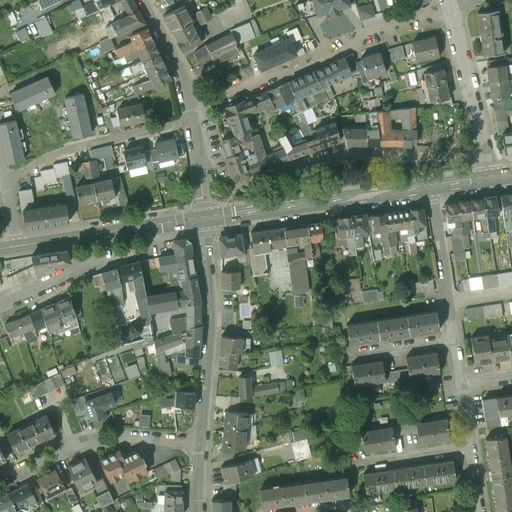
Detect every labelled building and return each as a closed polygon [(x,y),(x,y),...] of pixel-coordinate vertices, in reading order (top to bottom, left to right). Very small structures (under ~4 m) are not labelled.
[(56,0),(37,0),(42,10),(58,2),(56,0)] [(94,0),(95,2),(84,7),(86,15),(97,11),(98,10),(108,5),(116,1),(115,0),(94,0)] [(131,0),(122,0),(129,15),(137,10),(131,0)] [(312,0),(310,0),(295,4),(303,18),(317,14),(312,0)] [(312,0),(317,14),(317,15),(328,12),(330,17),(332,17),(338,16),(339,14),(337,9),(349,5),(347,0),(312,0)] [(511,0),(508,0),(495,5),(500,16),(511,10),(511,0)] [(79,2),(68,6),(71,13),(82,8),(79,2)] [(165,4),(157,8),(160,13),(168,9),(165,4)] [(370,4),(357,8),(360,20),(374,16),(370,4)] [(108,5),(98,10),(103,23),(114,17),(108,5)] [(184,5),(162,16),(171,33),(190,23),(192,21),(184,5)] [(205,7),(195,13),(200,23),(210,18),(209,15),(205,7)] [(129,15),(111,25),(116,36),(123,33),(144,24),(137,10),(129,15)] [(497,10),(476,13),(483,56),(503,53),(497,10)] [(45,17),(38,20),(43,31),(47,29),(44,23),(47,21),(45,17)] [(259,35),(253,21),(248,23),(254,37),(259,35)] [(190,23),(171,33),(176,41),(194,30),(190,23)] [(248,23),(231,30),(231,33),(236,44),(254,37),(248,23)] [(111,25),(106,28),(110,38),(114,37),(116,36),(111,25)] [(147,28),(131,35),(134,42),(137,50),(153,43),(147,28)] [(289,39),(290,43),(301,38),(296,28),(286,32),(289,39)] [(194,30),(176,41),(182,51),(202,40),(198,34),(196,30),(194,30)] [(204,30),(198,34),(202,40),(206,35),(204,30)] [(116,36),(114,37),(116,41),(125,37),(123,33),(116,36)] [(231,33),(221,38),(225,49),(233,46),(236,44),(231,33)] [(435,36),(426,38),(426,39),(412,42),(416,61),(439,56),(435,36)] [(221,38),(210,44),(205,46),(210,55),(211,54),(225,49),(221,38)] [(273,46),(280,62),(296,55),(290,43),(289,39),(273,46)] [(134,42),(116,50),(118,55),(119,58),(121,57),(137,50),(134,42)] [(153,43),(137,50),(140,54),(143,61),(159,54),(153,43)] [(402,45),(387,50),(392,62),(405,58),(402,45)] [(205,46),(193,53),(201,65),(212,58),(211,54),(210,55),(205,46)] [(225,49),(211,54),(212,58),(214,63),(218,61),(234,54),(236,53),(233,46),(225,49)] [(253,55),(260,71),(280,62),(273,46),(253,55)] [(137,50),(121,57),(123,61),(124,63),(137,57),(140,54),(137,50)] [(379,52),(361,59),(362,62),(367,79),(368,78),(386,73),(379,52)] [(159,54),(143,61),(145,66),(147,71),(145,72),(145,74),(164,66),(159,54)] [(234,54),(218,61),(220,67),(236,60),(234,54)] [(353,54),(344,58),(351,74),(350,74),(351,75),(358,72),(356,64),(353,54)] [(344,58),(329,65),(329,66),(314,73),(322,87),(350,74),(351,74),(344,58)] [(508,58),(487,61),(487,67),(504,65),(504,66),(509,65),(508,58)] [(143,61),(127,68),(129,72),(129,74),(143,68),(145,66),(143,61)] [(362,62),(356,64),(358,72),(362,84),(369,82),(368,78),(367,79),(362,62)] [(487,67),(486,67),(488,83),(506,81),(504,66),(504,65),(487,67)] [(164,66),(145,74),(146,76),(149,75),(151,79),(144,82),(147,89),(170,79),(164,66)] [(442,69),(423,73),(424,79),(422,79),(424,88),(445,83),(442,69)] [(313,72),(288,83),(295,98),(295,99),(301,96),(322,87),(314,73),(313,72)] [(46,78),(11,94),(18,110),(54,94),(46,78)] [(506,81),(488,83),(491,100),(509,97),(506,81)] [(144,82),(134,87),(137,94),(147,89),(144,82)] [(288,83),(267,92),(252,98),(256,108),(257,111),(265,108),(267,112),(292,101),(291,100),(295,98),(288,83)] [(445,83),(424,88),(427,102),(448,98),(445,83)] [(323,89),(312,95),(317,105),(320,104),(332,99),(330,94),(326,94),(323,89)] [(82,95),(65,99),(73,138),(90,134),(82,95)] [(301,96),(295,99),(295,98),(292,100),(298,114),(307,110),(301,96)] [(243,102),(228,108),(226,111),(229,120),(228,121),(226,123),(227,125),(229,127),(231,126),(234,137),(249,132),(252,132),(246,112),(256,108),(252,98),(243,102)] [(141,105),(117,110),(121,126),(145,121),(141,105)] [(414,108),(395,110),(396,117),(404,116),(404,130),(414,130),(414,114),(414,108)] [(387,110),(376,111),(377,132),(389,132),(389,130),(387,110)] [(373,129),(366,129),(366,146),(378,146),(377,132),(376,111),(368,112),(371,127),(373,127),(373,129)] [(365,113),(355,115),(356,122),(366,121),(365,113)] [(109,114),(103,116),(107,129),(113,128),(109,114)] [(14,121),(0,124),(0,136),(6,164),(23,160),(14,121)] [(335,122),(314,129),(317,138),(313,139),(306,142),(310,152),(340,141),(335,122)] [(308,124),(298,129),(302,135),(306,142),(313,139),(308,124)] [(298,129),(292,132),(296,138),(302,135),(298,129)] [(366,129),(342,129),(347,145),(366,146),(366,129)] [(389,132),(377,132),(378,146),(402,146),(402,133),(395,133),(395,130),(389,130),(389,132)] [(404,130),(402,130),(402,133),(402,146),(411,146),(411,143),(415,143),(415,133),(414,133),(414,130),(404,130)] [(249,132),(234,137),(239,151),(253,148),(250,138),(249,132)] [(511,132),(501,134),(504,153),(511,151),(511,132)] [(306,142),(291,147),(284,135),(278,138),(284,150),(285,150),(289,159),(310,152),(306,142)] [(265,157),(257,136),(250,138),(255,154),(257,162),(253,163),(254,163),(245,167),(248,175),(289,159),(285,150),(284,150),(274,154),(274,153),(265,157)] [(234,137),(222,140),(227,158),(240,154),(239,151),(234,137)] [(159,162),(178,157),(175,145),(174,140),(155,144),(156,150),(159,162)] [(181,144),(175,145),(178,157),(184,156),(181,144)] [(111,146),(89,151),(92,161),(95,161),(113,156),(111,146)] [(141,147),(124,151),(128,168),(145,164),(143,153),(141,147)] [(253,148),(239,151),(240,154),(241,158),(255,154),(253,148)] [(160,167),(159,162),(156,150),(150,151),(154,169),(160,167)] [(149,151),(143,153),(145,164),(147,170),(153,168),(149,151)] [(240,154),(227,158),(234,181),(248,175),(245,167),(254,163),(253,163),(257,162),(255,154),(241,158),(240,154)] [(67,161),(52,165),(53,168),(55,177),(62,176),(69,175),(69,173),(68,166),(67,161)] [(92,161),(89,162),(92,177),(98,176),(95,161),(92,161)] [(89,162),(83,163),(84,168),(86,178),(92,177),(89,162)] [(83,163),(68,166),(69,173),(74,172),(79,169),(84,168),(83,163)] [(53,168),(40,171),(41,176),(43,184),(56,181),(55,177),(53,168)] [(69,175),(62,176),(64,190),(72,189),(69,175)] [(43,184),(41,176),(34,177),(36,191),(44,189),(43,184)] [(115,196),(111,179),(94,183),(97,199),(115,196)] [(94,183),(76,187),(79,203),(97,199),(94,183)] [(30,189),(18,191),(21,210),(22,210),(30,208),(30,204),(33,204),(30,189)] [(72,189),(64,190),(67,203),(75,202),(72,189)] [(511,224),(511,225),(509,216),(511,215),(511,194),(500,196),(507,245),(511,244),(511,224)] [(496,197),(483,198),(487,224),(493,223),(493,218),(491,215),(499,214),(496,197)] [(483,198),(470,200),(472,218),(480,217),(479,220),(480,225),(487,224),(483,198)] [(470,200),(457,202),(461,226),(466,226),(465,219),(472,218),(470,200)] [(457,202),(444,204),(445,210),(441,211),(442,217),(446,216),(447,222),(454,221),(455,227),(461,226),(457,202)] [(30,208),(22,210),(25,228),(68,222),(65,203),(30,208)] [(422,207),(410,209),(413,233),(414,242),(427,240),(424,220),(428,219),(427,213),(423,214),(422,207)] [(410,209),(397,211),(399,229),(407,228),(408,234),(413,233),(410,209)] [(397,211),(384,213),(387,237),(393,236),(392,230),(399,229),(397,211)] [(384,213),(366,216),(368,230),(373,229),(374,233),(381,232),(382,238),(387,237),(384,213)] [(365,214),(350,216),(354,242),(354,247),(362,246),(360,234),(368,233),(368,230),(366,216),(365,214)] [(349,216),(344,216),(344,217),(335,218),(336,220),(332,220),(334,236),(335,236),(338,235),(339,237),(346,236),(347,243),(354,242),(350,216),(349,216)] [(332,220),(326,221),(330,253),(336,252),(336,247),(337,247),(335,236),(334,236),(332,220)] [(320,222),(308,224),(311,248),(316,247),(315,241),(323,240),(320,222)] [(308,224),(283,228),(285,246),(304,243),(305,251),(311,250),(311,248),(308,224)] [(283,228),(267,230),(270,248),(285,246),(283,228)] [(267,230),(251,232),(253,248),(249,248),(253,276),(267,274),(264,250),(270,249),(270,248),(267,230)] [(462,235),(455,236),(455,233),(452,233),(453,236),(451,236),(453,254),(464,252),(463,241),(462,235)] [(241,234),(218,237),(221,256),(238,253),(238,256),(243,255),(241,234)] [(393,236),(387,237),(389,246),(393,245),(393,247),(396,247),(394,236),(393,236)] [(175,255),(158,258),(160,271),(169,269),(171,286),(166,287),(167,294),(184,291),(182,279),(196,277),(190,242),(186,239),(173,242),(175,255)] [(296,248),(286,250),(292,294),(309,292),(303,253),(297,254),(296,248)] [(67,251),(31,256),(34,266),(32,266),(37,276),(70,262),(67,251)] [(138,262),(124,266),(128,279),(127,279),(131,295),(135,293),(142,319),(139,320),(141,326),(149,323),(149,321),(150,321),(148,311),(145,299),(145,298),(138,262)] [(32,266),(1,280),(5,290),(37,276),(32,266)] [(116,268),(101,273),(106,289),(121,285),(116,268)] [(239,271),(221,271),(221,289),(239,289),(239,271)] [(101,273),(93,276),(96,286),(99,285),(100,291),(106,289),(101,273)] [(496,274),(481,276),(483,288),(483,287),(497,285),(498,286),(496,274)] [(481,276),(468,278),(468,279),(470,290),(482,288),(483,288),(481,276)] [(167,294),(145,298),(145,299),(148,311),(174,307),(200,302),(196,277),(182,279),(184,291),(167,294)] [(438,280),(426,280),(427,291),(438,290),(438,280)] [(377,289),(361,291),(363,303),(379,301),(377,289)] [(108,295),(102,297),(105,307),(111,305),(108,295)] [(70,297),(53,304),(57,312),(50,315),(54,325),(66,320),(68,327),(78,322),(70,297)] [(119,303),(115,304),(117,311),(124,309),(123,302),(119,303)] [(53,304),(41,309),(46,325),(49,338),(56,336),(53,326),(54,325),(50,315),(57,312),(53,304)] [(111,305),(105,307),(109,323),(119,320),(117,311),(115,304),(111,305)] [(501,304),(483,306),(485,318),(502,315),(501,304)] [(239,322),(250,322),(250,305),(240,305),(239,322)] [(483,306),(465,309),(467,321),(485,318),(483,306)] [(41,309),(30,314),(35,327),(36,329),(46,325),(41,309)] [(436,311),(406,316),(409,335),(439,330),(436,311)] [(200,312),(187,314),(187,318),(187,327),(200,325),(200,312)] [(25,317),(25,316),(17,320),(22,332),(25,341),(36,336),(33,328),(35,327),(30,314),(29,314),(30,315),(25,317)] [(406,316),(376,320),(379,339),(409,335),(406,316)] [(187,318),(171,319),(175,335),(187,331),(187,327),(187,318)] [(17,320),(13,322),(13,321),(5,325),(5,324),(4,325),(9,337),(22,332),(17,320)] [(376,320),(346,325),(349,344),(379,339),(376,320)] [(149,323),(141,326),(141,329),(144,328),(146,334),(141,336),(142,340),(152,338),(149,323)] [(200,325),(187,327),(187,331),(175,335),(174,335),(154,342),(156,352),(163,349),(186,340),(186,347),(191,344),(199,343),(200,335),(200,325)] [(487,338),(472,340),(471,338),(470,338),(475,364),(492,362),(488,339),(488,335),(487,335),(487,338)] [(242,338),(221,336),(220,351),(238,353),(241,353),(248,352),(247,347),(241,347),(242,338)] [(506,336),(488,339),(492,362),(510,359),(506,336)] [(5,337),(0,338),(0,339),(4,350),(10,348),(5,337)] [(142,340),(138,341),(140,347),(154,342),(152,338),(142,340)] [(191,344),(186,347),(185,347),(185,349),(178,351),(177,362),(198,364),(199,343),(191,344)] [(280,348),(266,350),(269,366),(282,363),(280,348)] [(156,352),(157,358),(164,355),(163,349),(156,352)] [(238,353),(220,351),(218,366),(236,368),(238,353)] [(421,355),(423,373),(429,372),(429,374),(439,373),(436,353),(421,355)] [(164,355),(157,358),(162,384),(167,383),(166,376),(168,375),(167,368),(170,368),(169,361),(166,362),(164,355)] [(423,373),(421,355),(406,358),(407,369),(409,377),(418,376),(418,374),(423,373)] [(366,363),(369,381),(375,380),(375,382),(384,381),(385,381),(383,372),(382,361),(366,363)] [(369,381),(366,363),(351,366),(354,385),(364,384),(363,382),(369,381)] [(407,369),(395,371),(397,381),(409,379),(409,377),(407,369)] [(395,371),(383,372),(385,381),(384,381),(384,383),(397,381),(395,371)] [(60,372),(28,388),(33,398),(64,383),(60,372)] [(249,376),(238,377),(240,397),(251,396),(278,392),(276,382),(250,386),(249,376)] [(289,380),(276,382),(278,392),(291,390),(289,380)] [(295,389),(297,400),(306,399),(305,388),(295,389)] [(195,393),(177,391),(176,398),(176,405),(193,407),(195,393)] [(85,401),(84,401),(87,409),(90,418),(96,416),(98,421),(107,418),(103,408),(115,403),(111,392),(85,401)] [(511,394),(495,397),(495,398),(482,400),(486,423),(500,420),(499,415),(506,414),(511,412),(511,394)] [(83,395),(70,400),(76,415),(82,413),(81,411),(87,409),(84,401),(85,401),(83,395)] [(240,397),(230,396),(229,407),(239,408),(240,397)] [(176,398),(168,399),(157,400),(157,403),(160,403),(162,412),(176,410),(175,405),(176,405),(176,398)] [(248,413),(225,411),(224,425),(246,427),(248,413)] [(46,415),(7,434),(15,452),(55,433),(46,415)] [(431,422),(434,441),(449,438),(446,418),(437,420),(437,421),(431,422)] [(416,421),(403,423),(405,433),(417,431),(416,423),(416,421)] [(434,441),(431,422),(425,423),(425,422),(416,423),(417,431),(419,443),(434,441)] [(403,423),(391,425),(391,427),(392,427),(393,435),(405,433),(403,423)] [(246,427),(224,425),(223,437),(246,439),(246,427)] [(377,430),(380,449),(395,447),(393,435),(392,427),(391,427),(382,428),(383,430),(377,430)] [(380,449),(377,430),(371,431),(370,430),(361,431),(364,451),(380,449)] [(485,438),(491,476),(511,473),(505,435),(485,438)] [(246,439),(223,437),(222,450),(233,451),(234,451),(234,448),(245,449),(246,439)] [(307,438),(291,442),(296,461),(312,456),(307,438)] [(120,450),(99,460),(110,482),(125,475),(128,482),(148,472),(138,451),(123,458),(120,450)] [(233,451),(222,450),(219,450),(218,461),(232,457),(233,451)] [(85,458),(67,466),(80,492),(87,488),(86,486),(97,481),(85,458)] [(175,459),(154,469),(158,479),(180,469),(175,459)] [(249,459),(221,467),(225,483),(233,481),(253,475),(249,459)] [(453,460),(423,465),(426,484),(456,479),(453,460)] [(423,465),(393,469),(396,489),(426,484),(423,465)] [(180,469),(169,475),(169,481),(180,481),(180,469)] [(393,469),(363,474),(366,493),(396,489),(393,469)] [(55,470),(38,479),(47,496),(64,487),(55,470)] [(491,476),(496,511),(505,511),(511,511),(511,480),(511,473),(491,476)] [(346,476),(303,482),(305,501),(349,494),(346,476)] [(225,483),(224,483),(224,499),(230,498),(230,499),(236,499),(236,481),(225,483)] [(303,482),(259,489),(262,507),(305,501),(303,482)] [(27,484),(7,494),(16,511),(21,509),(28,511),(31,504),(36,502),(29,488),(27,484)] [(42,501),(35,485),(29,488),(36,502),(37,504),(42,501)] [(178,485),(165,485),(165,494),(158,494),(158,502),(164,502),(183,503),(183,490),(178,490),(178,485)] [(71,488),(64,491),(71,504),(77,501),(71,488)] [(108,491),(95,497),(101,508),(113,502),(108,491)] [(7,494),(0,497),(0,509),(7,506),(9,511),(15,511),(16,511),(7,494)] [(224,499),(212,499),(212,511),(230,511),(230,499),(230,498),(224,499)] [(182,511),(183,503),(164,502),(164,511),(182,511)] [(81,503),(73,505),(74,511),(82,511),(84,511),(81,503)]
